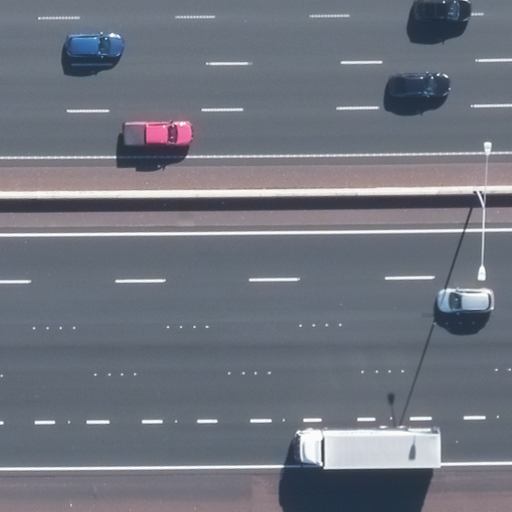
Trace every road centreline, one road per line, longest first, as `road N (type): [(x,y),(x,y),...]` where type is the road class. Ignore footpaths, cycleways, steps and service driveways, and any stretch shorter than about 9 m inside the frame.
road 1 (motorway): [(0,63),(511,67)]
road 2 (motorway): [(511,328),(0,328)]
